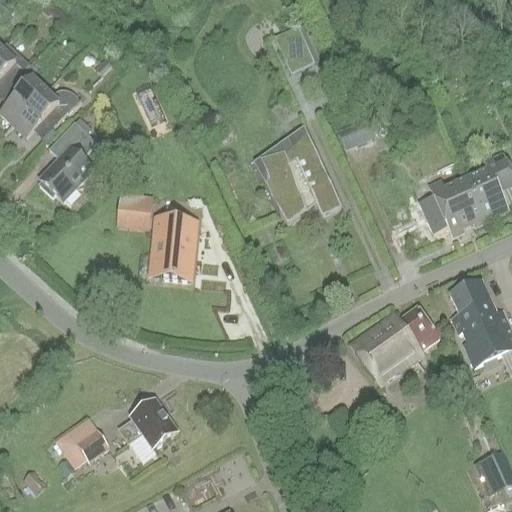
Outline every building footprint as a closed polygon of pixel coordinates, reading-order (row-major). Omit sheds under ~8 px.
[(59,26),(64,20),(49,5),(41,13),(49,21),(52,19),(59,26)] [(298,30),(274,41),(291,76),(314,65),(298,30)] [(0,56),(0,83),(6,78),(14,86),(29,69),(7,48),(1,54),(2,55),(0,56)] [(100,79),(111,69),(104,63),(94,73),(100,79)] [(502,64),(490,68),(494,80),(506,76),(502,64)] [(0,118),(13,131),(46,96),(32,83),(30,81),(38,72),(32,67),(30,70),(29,69),(14,86),(22,94),(0,117),(0,118)] [(51,98),(50,100),(46,96),(13,131),(26,143),(49,119),(58,127),(79,104),(71,96),(68,95),(65,94),(64,94),(61,94),(59,94),(57,95),(55,96),(53,96),(51,98)] [(346,155),(376,142),(367,122),(337,135),(346,155)] [(96,147),(89,141),(75,127),(53,150),(63,159),(40,184),(63,206),(93,174),(81,163),(96,147)] [(322,219),(342,210),(304,130),(286,143),(292,155),(261,165),(283,213),(279,215),(288,231),(316,207),(322,219)] [(487,172),(467,182),(486,226),(509,215),(501,197),(511,191),(511,175),(503,156),(484,165),(487,172)] [(486,226),(467,182),(445,192),(442,184),(429,190),(453,241),(486,226)] [(120,197),(117,230),(150,234),(153,201),(120,197)] [(191,285),(197,227),(156,223),(150,281),(191,285)] [(452,322),(475,371),(511,354),(511,335),(502,314),(498,316),(483,283),(450,298),(459,319),(452,322)] [(422,357),(440,344),(418,313),(400,326),(394,317),(351,348),(380,390),(423,359),(422,357)] [(478,400),(472,387),(464,391),(469,404),(478,400)] [(152,455),(178,437),(155,404),(130,422),(132,426),(119,435),(128,449),(142,440),(152,455)] [(96,433),(75,447),(89,466),(109,452),(96,433)] [(482,466),(496,497),(511,489),(511,476),(502,456),(482,466)] [(33,474),(24,482),(36,497),(46,489),(33,474)]
